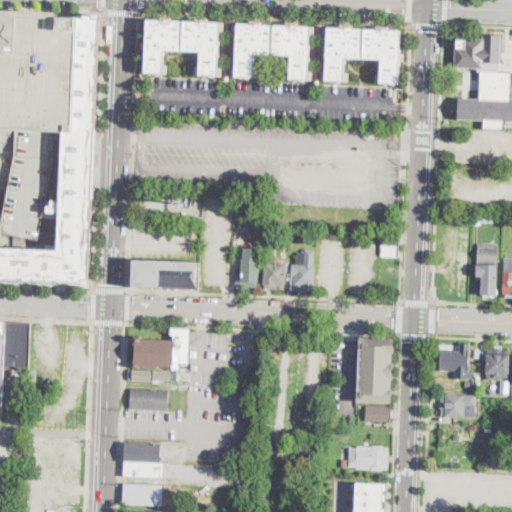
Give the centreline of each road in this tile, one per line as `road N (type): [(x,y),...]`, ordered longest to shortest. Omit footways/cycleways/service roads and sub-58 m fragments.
road 1 (secondary): [(416,320),(430,6)]
road 2 (secondary): [(123,0),(110,307)]
road 3 (residential): [(110,307),(416,320)]
road 4 (secondary): [(409,511),(416,320)]
road 5 (secondary): [(291,0),(430,6)]
road 6 (secondary): [(110,307),(105,433)]
road 7 (residential): [(202,312),(198,436)]
